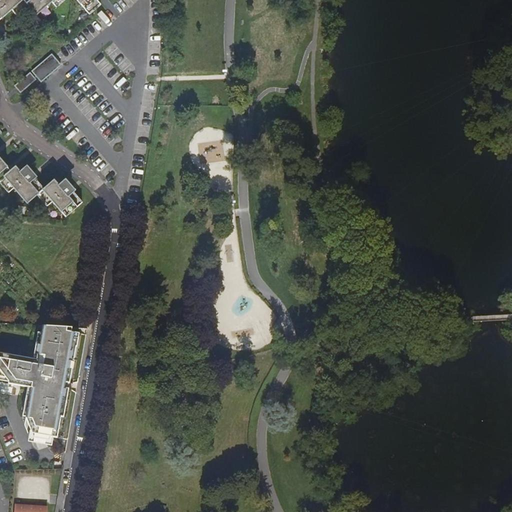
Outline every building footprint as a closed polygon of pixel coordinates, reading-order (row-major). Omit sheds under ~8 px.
[(21,0),(20,1),(18,0),(1,0),(0,1),(0,21),(10,13),(13,18),(25,8),(34,18),(49,5),(54,10),(66,0),(72,0),(87,17),(98,8),(91,0),(107,0),(21,0)] [(52,55),(32,72),(41,82),(61,65),(52,55)] [(30,73),(15,86),(20,93),(36,80),(30,73)] [(0,188),(6,196),(12,191),(25,207),(36,198),(46,209),(51,206),(64,221),(81,207),(71,195),(69,197),(66,200),(60,193),(52,184),(41,193),(32,182),(30,184),(27,186),(21,179),(14,171),(8,175),(0,165),(0,188)] [(21,179),(27,186),(30,184),(24,177),(21,179)] [(60,193),(66,200),(69,197),(63,190),(60,193)] [(15,381),(21,382),(20,388),(34,390),(33,399),(29,399),(26,420),(34,440),(41,441),(41,437),(49,438),(57,440),(63,403),(62,403),(64,390),(61,389),(62,384),(65,384),(71,348),(76,349),(78,335),(70,333),(71,329),(42,327),(36,361),(0,354),(0,378),(9,381),(8,386),(14,387),(15,381)]
